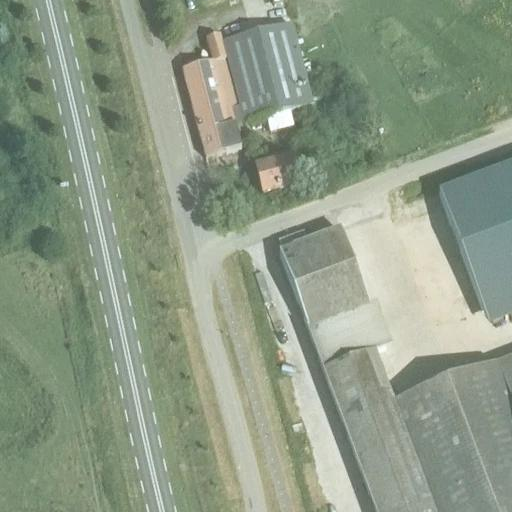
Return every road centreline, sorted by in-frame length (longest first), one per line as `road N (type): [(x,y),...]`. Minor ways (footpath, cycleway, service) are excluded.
road 1 (primary): [(161,511),(46,0)]
road 2 (unclassified): [(195,259),(511,136)]
road 3 (unclassified): [(195,259),(128,0)]
road 4 (unclassified): [(257,511),(195,259)]
